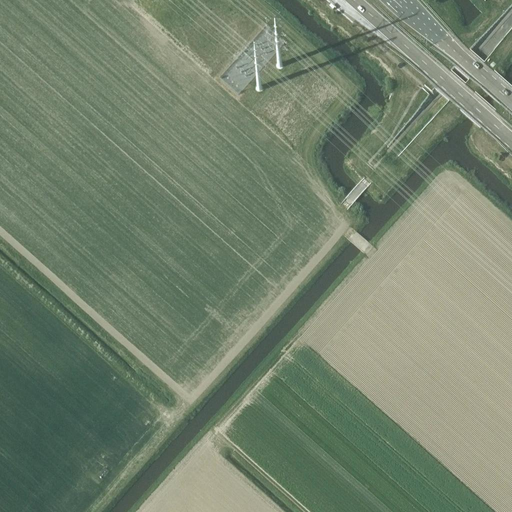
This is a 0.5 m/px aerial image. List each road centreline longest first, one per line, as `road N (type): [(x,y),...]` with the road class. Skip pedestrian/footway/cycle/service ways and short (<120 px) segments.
road 1 (primary): [(352,0),(511,141)]
road 2 (primary): [(511,102),(393,0)]
